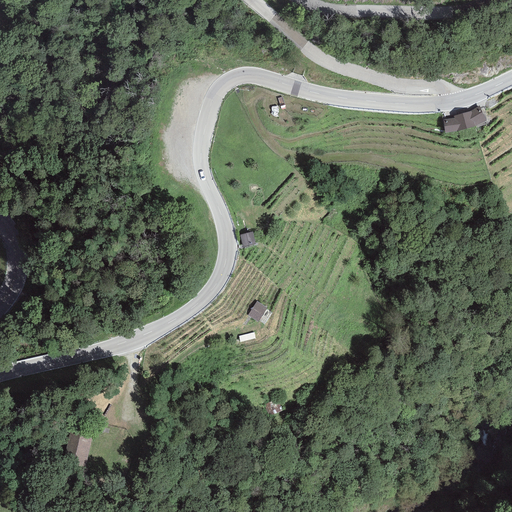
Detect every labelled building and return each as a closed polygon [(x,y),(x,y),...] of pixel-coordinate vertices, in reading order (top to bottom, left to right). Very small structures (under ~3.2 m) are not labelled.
[(454,118),(443,119),(445,133),(457,131),(475,126),(486,121),(479,106),(471,111),(453,116),(454,118)] [(254,232),(241,234),(243,246),(257,244),(254,232)] [(258,304),(251,314),(262,321),(269,310),(258,304)] [(276,416),(283,410),(275,400),(267,406),(276,416)] [(72,432),(68,464),(91,467),(95,435),(72,432)]
